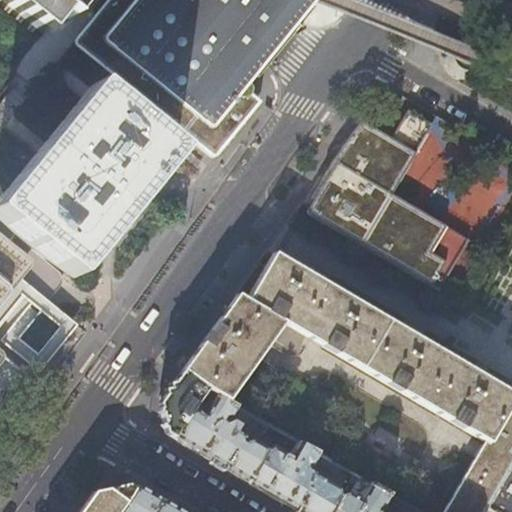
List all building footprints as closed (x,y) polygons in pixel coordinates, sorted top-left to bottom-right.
[(0,0),(0,357),(31,382),(77,325),(46,301),(65,278),(0,224),(0,193),(88,87),(90,87),(92,87),(93,88),(170,149),(176,141),(177,142),(182,136),(205,156),(212,158),(256,101),(251,97),(249,80),(275,49),(313,3),(314,0),(0,0)] [(462,35),(457,36),(453,39),(449,41),(446,45),(444,50),(443,54),(442,58),(442,64),(444,67),(446,71),(449,75),(452,78),(456,80),(460,81),(465,82),(470,81),(475,80),(479,77),(482,75),(485,71),(487,67),(488,63),(489,58),(488,54),(487,50),(485,46),(482,42),(479,39),(475,37),(471,35),(466,35),(462,35)] [(171,151),(170,149),(93,88),(92,87),(90,87),(88,87),(0,193),(0,224),(65,278),(67,279),(69,279),(71,279),(72,277),(104,237),(124,213),(151,180),(171,155),(171,154),(171,153),(171,151)] [(389,194),(430,125),(407,111),(390,140),(360,121),(357,126),(332,160),(327,170),(323,176),(327,178),(320,191),(310,210),(309,212),(308,214),(309,217),(439,292),(469,241),(389,194)] [(206,391),(225,402),(258,356),(266,344),(282,323),(305,337),(309,339),(483,442),(474,457),(443,511),(481,511),(511,458),(511,394),(482,377),(472,371),(272,254),(250,291),(245,300),(235,295),(223,312),(205,336),(191,356),(180,371),(206,391)] [(206,391),(180,371),(165,392),(160,398),(169,437),(171,439),(206,391)] [(311,394),(290,379),(275,400),(296,415),(311,394)] [(225,402),(206,391),(171,439),(210,461),(246,482),(265,450),(249,441),(243,442),(242,437),(221,425),(224,420),(228,420),(234,408),(225,402)] [(272,437),(275,431),(268,427),(264,433),(272,437)] [(287,506),(296,511),(328,511),(337,498),(336,491),(303,471),(305,467),(310,466),(312,461),(336,474),(339,467),(280,433),(272,445),(265,450),(246,482),(287,506)] [(511,511),(511,458),(481,511),(511,511)] [(337,498),(328,511),(379,511),(385,502),(389,495),(351,474),(337,498)] [(118,511),(128,499),(127,498),(132,490),(126,486),(114,488),(111,493),(105,490),(92,493),(89,498),(78,511),(118,511)] [(132,490),(127,498),(128,499),(118,511),(178,511),(176,511),(134,486),(132,490)] [(419,511),(389,495),(385,502),(397,509),(396,510),(400,511),(419,511)]
